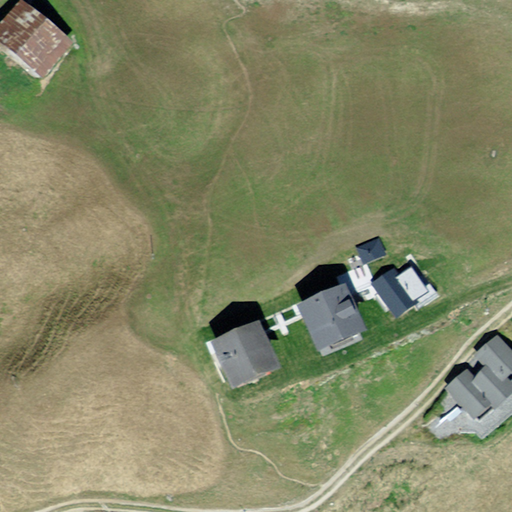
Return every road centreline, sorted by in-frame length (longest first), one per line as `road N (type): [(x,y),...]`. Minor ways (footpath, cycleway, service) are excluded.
road 1 (residential): [(511,308),(330,488)]
road 2 (track): [(173,511),(73,505),(50,511)]
